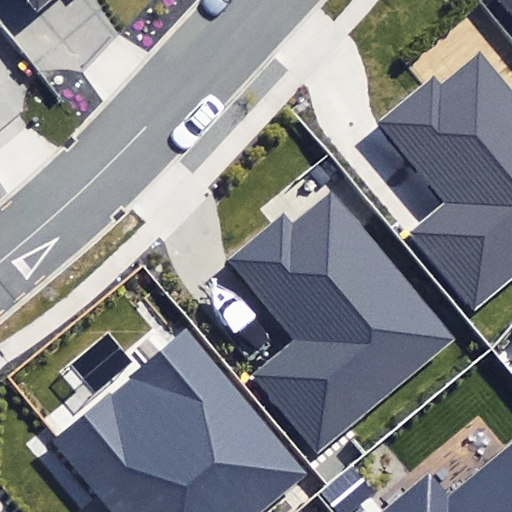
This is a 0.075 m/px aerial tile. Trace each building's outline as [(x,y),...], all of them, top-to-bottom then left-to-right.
[(24,0),(38,15),(55,0),(24,0)] [(511,0),(496,0),(511,18),(511,0)] [(409,231),(474,308),(511,276),(511,92),(481,55),(443,87),(434,76),(378,122),(445,201),(409,231)] [(248,375),(317,456),(457,339),(333,191),(291,226),(281,215),(226,261),(291,339),(248,375)] [(257,511),(303,475),(186,331),(50,441),(107,511),(257,511)] [(386,511),(511,511),(511,447),(452,497),(433,474),(386,511)]
